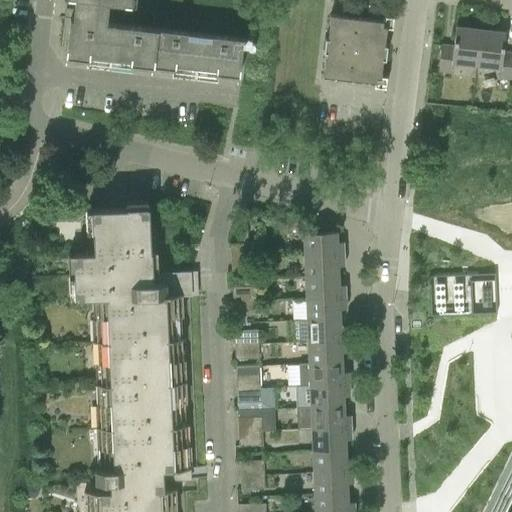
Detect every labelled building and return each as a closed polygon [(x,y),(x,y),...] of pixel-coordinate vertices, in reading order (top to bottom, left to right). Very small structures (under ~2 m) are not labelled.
[(74,0),(72,18),(70,18),(65,58),(238,78),(242,47),(245,48),(247,49),(247,50),(249,50),(250,51),(251,50),(253,50),(253,49),(254,49),(255,47),(255,46),(255,45),(255,44),(255,43),(254,42),(253,41),(252,40),(243,40),(243,39),(115,24),(115,23),(106,22),(109,3),(134,6),(134,0),(74,0)] [(327,38),(324,38),(323,53),(325,53),(323,76),(374,82),(375,82),(376,77),(380,78),(382,60),(385,60),(386,45),(384,45),(386,27),(382,26),(383,21),(330,15),(327,38)] [(451,63),(476,66),(480,30),(455,27),(453,47),(441,45),(438,71),(450,73),(451,63)] [(499,78),(511,80),(511,69),(511,53),(502,52),(505,32),(480,30),(476,66),(500,69),(499,78)] [(99,341),(92,341),(92,342),(99,342),(101,384),(96,384),(96,385),(101,385),(102,427),(95,428),(95,429),(103,428),(104,470),(95,470),(96,483),(109,483),(110,491),(83,492),(83,494),(91,494),(91,511),(174,511),(173,490),(176,490),(176,489),(163,489),(163,480),(176,480),(175,469),(189,469),(189,467),(187,467),(185,425),(188,425),(188,424),(185,424),(183,382),(186,382),(186,381),(183,381),(181,339),(184,338),(181,338),(179,295),(189,295),(188,271),(152,273),(149,208),(92,210),(94,253),(74,254),(76,300),(97,299),(99,341)] [(302,233),(303,256),(343,254),(342,245),(336,245),(336,232),(302,233)] [(230,244),(230,259),(254,258),(253,243),(230,244)] [(303,256),(304,277),(338,276),(337,264),(343,264),(343,254),(303,256)] [(254,258),(230,259),(231,273),(255,272),(254,258)] [(494,273),(428,276),(429,317),(496,314),(494,273)] [(304,277),(305,299),(345,297),(344,289),(338,289),(338,276),(304,277)] [(231,287),(232,301),(256,301),(255,286),(231,287)] [(305,299),(306,321),(339,319),(339,307),(345,307),(345,297),(305,299)] [(256,301),(232,301),(233,316),(256,315),(256,301)] [(306,321),(297,321),(298,343),(307,342),(347,341),(346,331),(340,332),(339,319),(306,321)] [(233,330),(234,345),(258,344),(257,329),(233,330)] [(307,342),(308,364),(341,363),(341,350),(347,350),(347,341),(307,342)] [(258,344),(234,345),(235,360),(258,359),(258,344)] [(511,511),(511,348),(410,353),(416,511),(511,511)] [(308,364),(298,364),(299,386),(309,386),(348,384),(348,375),(342,375),(341,363),(308,364)] [(259,366),(235,367),(236,389),(260,388),(259,366)] [(299,386),(295,386),(296,408),(310,407),(343,406),(343,394),(349,394),(348,384),(309,386),(299,386)] [(260,388),(236,389),(236,403),(260,402),(260,388)] [(310,407),(296,408),(297,430),(311,429),(350,428),(350,418),(344,418),(343,409),(343,406),(310,407)] [(237,417),(238,432),(262,431),(261,416),(237,417)] [(311,429),(312,451),(345,449),(344,438),(350,438),(350,428),(311,429)] [(262,431),(238,432),(238,446),(262,445),(262,431)] [(312,451),(312,473),(352,471),(351,462),(346,463),(345,449),(312,451)] [(239,461),(240,475),(264,474),(263,460),(239,461)] [(312,473),(313,494),(347,493),(346,481),(352,481),(352,471),(312,473)] [(264,474),(240,475),(240,490),(264,489),(264,474)] [(313,494),(314,511),(353,511),(353,505),(347,506),(347,493),(313,494)] [(241,504),(241,511),(265,511),(265,503),(241,504)]
